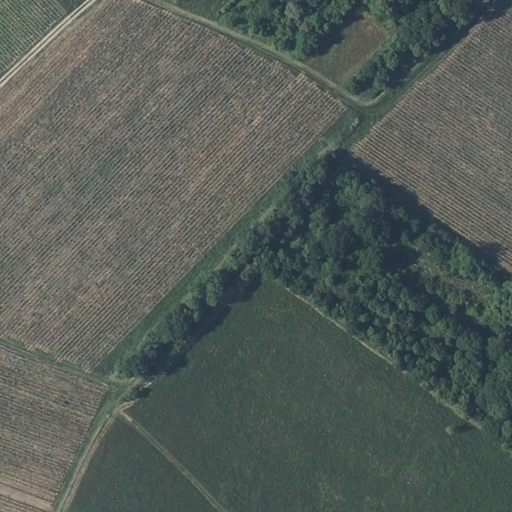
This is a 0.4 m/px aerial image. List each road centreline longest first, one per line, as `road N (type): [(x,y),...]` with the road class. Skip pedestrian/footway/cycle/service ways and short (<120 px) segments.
road 1 (track): [(125,387),(337,164)]
road 2 (track): [(55,511),(92,425),(125,387),(0,342)]
road 3 (track): [(337,164),(511,281)]
road 4 (track): [(440,65),(337,164)]
road 5 (track): [(0,86),(95,0)]
